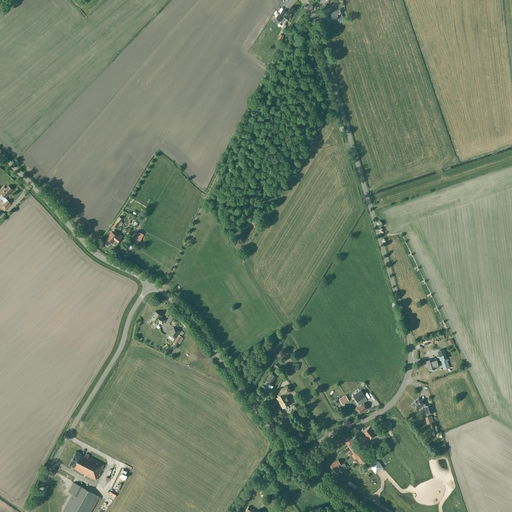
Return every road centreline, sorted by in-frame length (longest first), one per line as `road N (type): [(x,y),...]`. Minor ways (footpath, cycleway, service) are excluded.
road 1 (unclassified): [(301,460),(388,405),(410,362),(304,0)]
road 2 (unclassified): [(29,511),(150,284)]
road 3 (unclassified): [(301,460),(201,332),(150,284)]
road 4 (unclassified): [(150,284),(90,249),(0,154)]
